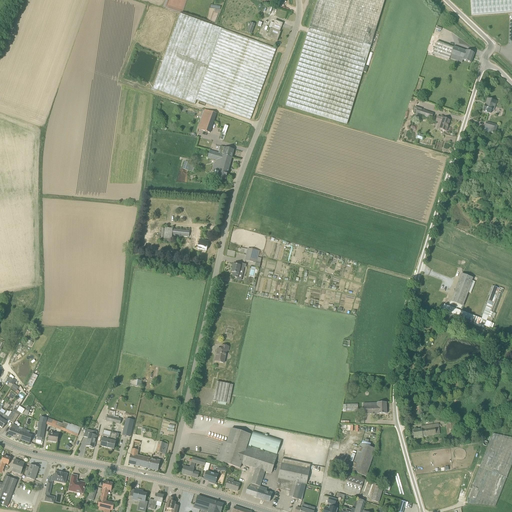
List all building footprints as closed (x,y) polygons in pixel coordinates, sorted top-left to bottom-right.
[(317,0),(286,105),(347,124),(384,0),(317,0)] [(511,0),(470,0),(472,15),(511,12),(511,0)] [(274,7),(268,5),(265,14),(271,15),(274,7)] [(250,120),(276,49),(256,42),(182,14),(180,14),(180,15),(165,55),(153,89),(195,105),(197,100),(250,120)] [(269,28),(270,29),(267,37),(277,41),(281,33),(279,32),(283,24),(275,21),(274,24),(271,23),(269,28)] [(449,59),(450,56),(453,48),(437,42),(433,54),(449,59)] [(450,56),(463,60),(471,63),(474,54),(466,51),(466,52),(453,48),(450,56)] [(485,105),(483,111),(490,114),(492,107),(494,108),(496,101),(488,99),(486,105),(485,105)] [(205,110),(202,118),(198,129),(210,133),(216,114),(205,110)] [(431,119),(433,113),(421,110),(419,115),(431,119)] [(446,132),(450,121),(437,117),(436,121),(441,123),(439,129),(446,132)] [(490,133),(495,134),(497,128),(493,127),(493,125),(486,123),(485,127),(492,129),(490,133)] [(217,178),(226,180),(234,150),(220,147),(219,151),(223,152),(222,154),(218,153),(209,151),(208,158),(217,160),(216,164),(214,164),(213,170),(215,171),(213,176),(217,178)] [(185,161),(182,169),(193,172),(195,164),(185,161)] [(205,241),(199,240),(197,249),(206,251),(208,243),(204,242),(205,241)] [(257,263),(259,251),(248,249),(246,261),(257,263)] [(246,265),(245,265),(241,264),(240,266),(233,264),(231,273),(233,273),(232,277),(238,278),(239,274),(242,275),(244,268),(245,268),(246,265)] [(491,323),(486,321),(493,304),(499,288),(494,286),(488,302),(481,319),(457,309),(457,308),(461,309),(462,306),(463,307),(473,279),(461,274),(447,311),(446,314),(456,318),(457,315),(485,326),(485,327),(489,329),(491,323)] [(218,349),(215,361),(224,363),(226,351),(228,351),(229,347),(222,345),(221,350),(218,349)] [(33,374),(28,385),(32,388),(38,376),(33,374)] [(13,385),(16,380),(10,376),(7,381),(13,385)] [(213,401),(229,404),(233,385),(217,382),(213,401)] [(387,414),(386,403),(377,403),(377,407),(363,407),(364,415),(387,414)] [(10,421),(15,413),(12,411),(8,417),(7,419),(10,421)] [(15,413),(10,421),(13,423),(19,415),(15,413)] [(63,422),(62,424),(49,419),(46,424),(77,437),(81,428),(71,424),(63,422)] [(43,438),(46,423),(40,422),(37,437),(43,438)] [(131,433),(133,424),(126,422),(123,431),(131,433)] [(213,422),(211,429),(215,430),(216,429),(221,430),(222,424),(213,422)] [(449,444),(457,443),(454,422),(446,423),(449,444)] [(423,437),(436,435),(440,434),(438,424),(434,425),(435,428),(421,430),(413,431),(414,438),(418,438),(418,439),(423,438),(423,437)] [(8,436),(19,440),(23,429),(23,428),(23,429),(12,425),(8,436)] [(27,430),(23,429),(19,440),(30,444),(32,436),(28,435),(30,431),(26,430),(27,430)] [(241,464),(256,469),(251,484),(260,487),(265,472),(271,474),(277,456),(262,451),(248,446),(247,446),(251,435),(231,429),(220,462),(240,468),(241,464)] [(94,448),(97,436),(98,432),(92,431),(87,430),(83,437),(88,438),(86,446),(90,447),(89,448),(94,449),(94,448)] [(253,431),(248,446),(262,451),(263,450),(277,455),(281,440),(253,431)] [(48,442),(57,443),(58,435),(49,434),(48,442)] [(511,464),(511,438),(493,434),(467,498),(467,504),(495,507),(511,464)] [(100,446),(107,448),(109,440),(110,436),(106,435),(103,435),(100,446)] [(116,438),(114,437),(110,436),(109,440),(107,448),(114,450),(116,438)] [(156,452),(165,455),(168,444),(159,442),(156,452)] [(375,449),(360,444),(351,472),(366,477),(375,449)] [(158,471),(160,461),(137,456),(138,450),(132,449),(131,454),(130,454),(128,464),(158,471)] [(0,465),(0,473),(2,474),(5,464),(8,465),(11,458),(4,456),(0,465)] [(197,459),(195,464),(205,467),(206,461),(197,459)] [(12,472),(16,473),(21,474),(24,463),(15,460),(12,468),(13,468),(12,472)] [(302,500),(306,484),(306,485),(310,470),(281,464),(276,488),(286,491),(285,496),(302,500)] [(26,478),(34,480),(36,476),(35,476),(37,468),(38,468),(39,468),(36,467),(35,466),(35,467),(30,465),(26,478)] [(199,473),(193,472),(194,466),(190,465),(190,468),(184,466),(182,474),(192,477),(197,478),(199,473)] [(54,481),(61,483),(65,483),(67,474),(63,473),(60,472),(60,473),(56,472),(55,474),(54,474),(53,475),(53,476),(52,478),(54,478),(54,481)] [(218,475),(206,472),(204,480),(211,482),(210,483),(215,484),(218,475)] [(77,476),(72,475),(69,491),(83,494),(86,483),(76,481),(77,476)] [(350,475),(344,490),(371,499),(371,500),(379,503),(383,488),(376,486),(376,484),(350,475)] [(3,484),(1,489),(0,492),(0,504),(7,507),(17,480),(6,476),(3,484)] [(237,492),(240,485),(233,482),(234,480),(228,478),(225,488),(237,492)] [(111,491),(113,484),(104,482),(102,489),(103,489),(100,500),(99,500),(98,507),(113,511),(114,504),(106,502),(108,490),(111,491)] [(260,487),(251,484),(250,487),(248,487),(245,494),(269,502),(272,494),(266,492),(267,489),(260,487)] [(88,499),(93,501),(96,490),(91,488),(88,499)] [(144,506),(147,494),(140,493),(140,491),(135,489),(133,498),(135,498),(135,500),(140,501),(139,505),(144,506)] [(162,503),(164,496),(156,494),(154,501),(149,499),(148,505),(147,508),(155,510),(155,507),(156,507),(157,502),(162,503)] [(55,497),(46,495),(44,502),(54,504),(55,497)] [(198,497),(195,505),(194,508),(206,511),(221,511),(223,505),(198,497)] [(168,502),(167,502),(166,508),(172,510),(171,511),(177,511),(179,506),(175,505),(176,503),(175,502),(175,501),(174,500),(173,499),(169,498),(168,502)] [(336,511),(337,509),(333,508),(334,505),(335,505),(337,500),(329,498),(328,503),(331,504),(330,507),(329,508),(325,507),(323,511),(336,511)] [(358,500),(355,509),(354,511),(360,511),(364,501),(358,500)]
